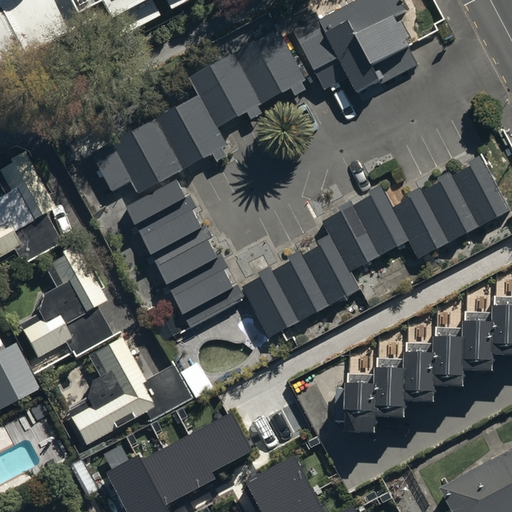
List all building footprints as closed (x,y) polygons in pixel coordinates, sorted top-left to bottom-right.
[(0,0),(0,65),(105,10),(118,35),(185,0),(0,0)] [(299,40),(325,88),(346,76),(353,89),(379,75),(382,82),(418,63),(406,41),(409,39),(397,16),(406,12),(399,0),(351,0),(316,18),(322,29),(299,40)] [(275,26),(188,76),(198,93),(90,154),(111,190),(131,179),(138,192),(211,150),(216,159),(226,153),(222,145),(227,143),(216,125),(245,108),(250,117),(262,110),(258,102),(290,84),(294,92),(304,86),(301,79),(304,77),(275,26)] [(0,254),(14,247),(22,262),(61,242),(46,212),(53,208),(23,150),(0,161),(0,172),(8,188),(0,192),(0,254)] [(242,285),(269,335),(359,286),(349,269),(406,238),(417,257),(509,208),(481,157),(393,205),(382,185),(321,219),(331,236),(242,285)] [(177,177),(125,205),(190,324),(244,295),(237,282),(233,284),(224,268),(228,265),(220,251),(216,253),(206,236),(212,233),(205,220),(200,223),(192,208),(196,205),(189,193),(187,194),(177,177)] [(18,322),(37,356),(65,340),(74,355),(113,332),(96,304),(106,298),(101,288),(103,287),(75,240),(40,260),(54,284),(42,291),(38,311),(18,322)] [(336,394),(335,424),(346,425),(346,430),(374,431),(375,415),(403,417),(404,398),(433,399),(434,382),(462,383),(463,366),(491,368),(492,350),(511,351),(511,303),(491,302),(490,318),(463,317),(462,334),(435,332),(434,348),(405,347),(404,365),(377,364),(376,381),(345,379),(345,394),(336,394)] [(78,387),(60,396),(84,442),(153,407),(140,382),(144,380),(120,334),(86,352),(87,353),(97,374),(90,377),(84,398),(78,387)] [(0,406),(39,385),(14,338),(0,345),(0,406)] [(0,497),(58,466),(26,408),(0,421),(0,497)] [(140,453),(106,471),(128,511),(163,511),(169,509),(166,503),(215,477),(211,469),(251,448),(232,412),(143,459),(140,453)] [(511,442),(437,482),(453,511),(506,511),(511,509),(511,442)] [(324,511),(294,453),(245,479),(262,511),(354,511),(351,506),(339,511),(324,511)]
